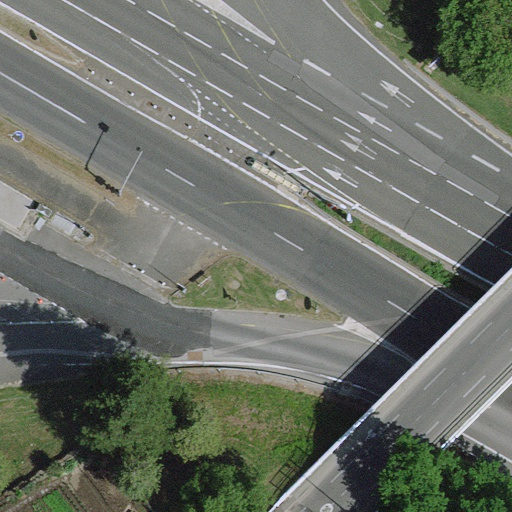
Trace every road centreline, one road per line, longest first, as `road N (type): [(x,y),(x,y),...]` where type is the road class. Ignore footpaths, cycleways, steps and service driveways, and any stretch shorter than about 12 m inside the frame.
road 1 (motorway): [(0,73),(511,375)]
road 2 (motorway): [(511,229),(125,0)]
road 3 (residential): [(326,511),(511,328)]
